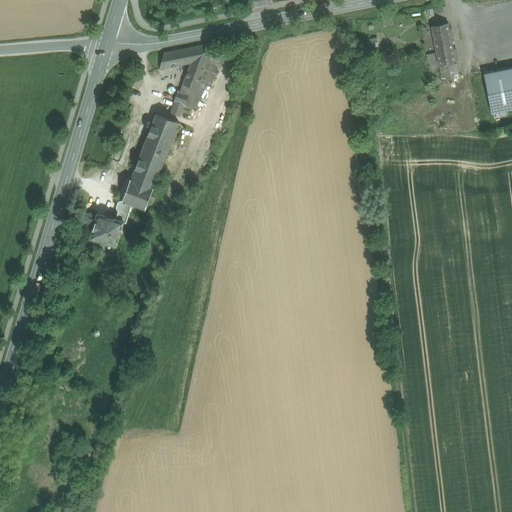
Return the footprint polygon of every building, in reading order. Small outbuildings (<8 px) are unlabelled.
[(448,23),(431,26),(439,66),(456,63),(448,23)] [(375,38),(366,40),(368,49),(377,47),(375,38)] [(214,43),(164,53),(160,69),(191,63),(183,84),(197,89),(200,81),(211,51),(214,44),(214,43)] [(211,51),(200,81),(206,84),(209,85),(221,54),(211,51)] [(456,63),(439,66),(442,78),(459,75),(456,63)] [(511,67),(484,73),(492,113),(511,108),(511,67)] [(206,84),(200,81),(197,89),(202,90),(191,107),(197,109),(206,84)] [(197,89),(183,84),(181,83),(174,101),(175,101),(191,107),(202,90),(197,89)] [(191,107),(175,101),(170,113),(185,118),(191,107)] [(135,168),(132,178),(154,187),(179,122),(156,113),(135,168)] [(132,178),(130,178),(122,200),(132,204),(146,209),(154,187),(132,178)] [(132,204),(122,200),(118,201),(116,207),(119,210),(116,218),(124,220),(123,221),(125,222),(126,222),(132,204)] [(116,218),(99,213),(98,213),(97,214),(98,214),(97,215),(95,215),(93,220),(95,222),(93,228),(91,228),(89,233),(91,235),(91,236),(91,237),(116,245),(123,221),(124,220),(116,218)]
